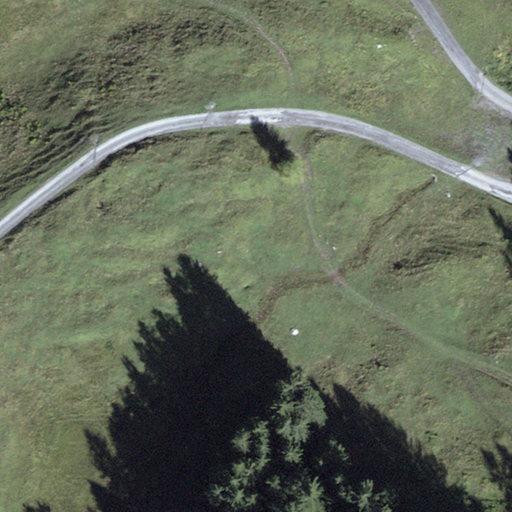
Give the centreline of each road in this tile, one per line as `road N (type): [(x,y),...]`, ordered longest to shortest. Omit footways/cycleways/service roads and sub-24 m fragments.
road 1 (track): [(511,192),(366,128),(296,113),(204,117),(117,144),(0,232)]
road 2 (track): [(417,0),(491,91),(511,102)]
